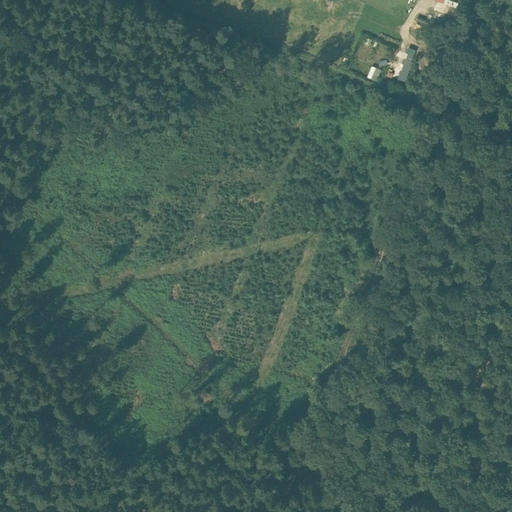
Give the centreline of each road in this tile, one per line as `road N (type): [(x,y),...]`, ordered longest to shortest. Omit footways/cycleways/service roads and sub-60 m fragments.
road 1 (track): [(477,0),(276,511)]
road 2 (track): [(358,511),(0,157)]
